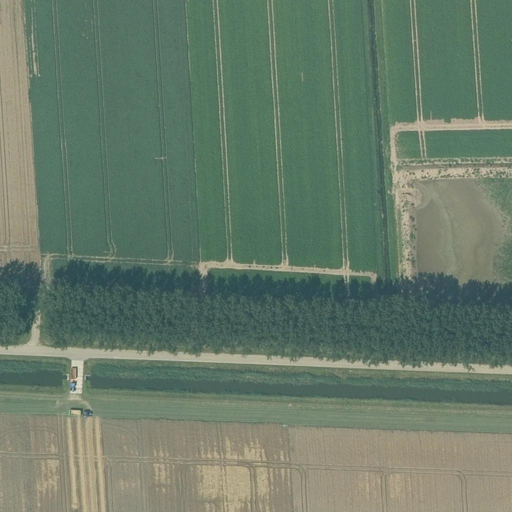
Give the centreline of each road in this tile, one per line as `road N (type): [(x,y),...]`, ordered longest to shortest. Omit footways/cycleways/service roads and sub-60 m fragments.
road 1 (unclassified): [(0,350),(511,370)]
road 2 (track): [(397,304),(389,171),(395,159)]
road 3 (track): [(366,303),(511,310)]
road 4 (track): [(511,278),(419,276),(408,305)]
